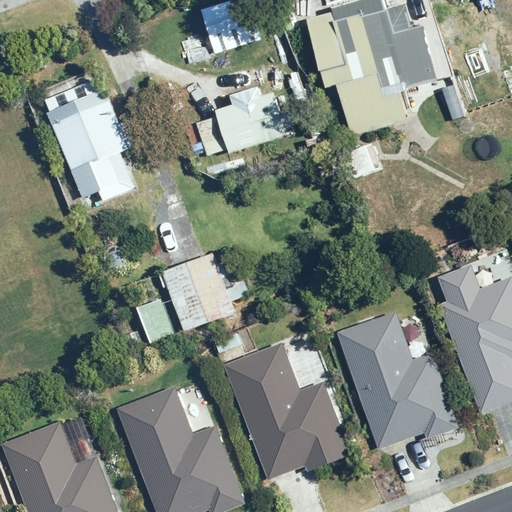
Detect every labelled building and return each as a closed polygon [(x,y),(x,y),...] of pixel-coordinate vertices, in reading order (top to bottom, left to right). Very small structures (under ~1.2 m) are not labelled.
[(296,0),(306,40),(309,39),(312,54),(324,51),(336,101),(394,88),(389,67),(397,65),(394,54),(425,47),(424,44),(465,35),(464,31),(480,28),(475,5),(494,1),(493,0),(296,0)] [(91,55),(34,79),(68,159),(109,142),(100,121),(118,114),(115,108),(117,107),(111,94),(109,95),(91,55)] [(261,60),(202,77),(204,82),(185,88),(193,120),(215,114),(217,118),(274,102),(273,96),(279,94),(278,89),(283,88),(279,75),(267,78),(261,60)] [(343,109),(333,112),(343,143),(361,137),(361,135),(368,133),(360,108),(344,113),(343,109)] [(376,144),(341,157),(351,185),(386,172),(376,144)] [(200,218),(149,238),(171,296),(224,276),(219,265),(237,258),(224,225),(206,232),(200,218)] [(449,302),(442,305),(479,415),(511,403),(511,276),(487,286),(478,262),(440,275),(449,302)] [(123,273),(137,308),(161,298),(147,263),(123,273)] [(401,310),(338,332),(380,452),(426,436),(430,449),(466,436),(436,350),(417,356),(401,310)] [(285,339),(225,360),(269,480),(317,463),(320,470),(355,457),(328,384),(305,393),(285,339)] [(180,388),(118,412),(156,511),(209,511),(210,511),(226,511),(250,503),(220,427),(198,436),(180,388)] [(60,418),(0,442),(0,443),(28,511),(122,511),(100,457),(79,465),(60,418)]
